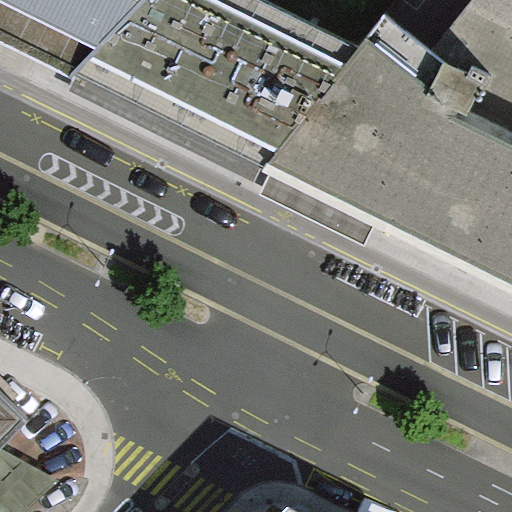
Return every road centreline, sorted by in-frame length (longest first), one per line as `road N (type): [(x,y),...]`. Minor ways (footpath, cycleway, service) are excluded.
road 1 (secondary): [(309,313),(0,162)]
road 2 (secondary): [(0,258),(268,389)]
road 3 (secondary): [(268,389),(494,511)]
road 4 (secondary): [(511,412),(309,313)]
road 5 (residential): [(158,511),(268,389)]
